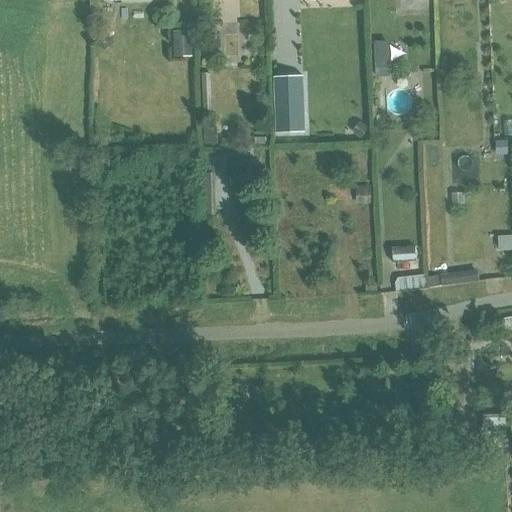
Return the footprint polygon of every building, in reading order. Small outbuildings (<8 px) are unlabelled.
[(226,0),(209,0),(210,18),(227,18),(226,0)] [(191,32),(172,33),(173,58),(191,57),(191,32)] [(103,34),(94,44),(105,53),(113,42),(103,34)] [(391,66),(375,67),(375,77),(391,77),(391,66)] [(211,72),(201,73),(203,113),(213,112),(211,72)] [(303,77),(274,78),(276,134),(305,133),(303,77)] [(361,122),(354,131),(362,137),(368,128),(361,122)] [(203,128),(204,144),(216,143),(215,128),(203,128)] [(498,142),(499,155),(508,154),(507,142),(498,142)] [(214,172),(205,173),(206,215),(215,214),(214,172)] [(370,203),(370,186),(359,186),(359,203),(370,203)] [(507,232),(489,232),(489,249),(508,248),(507,232)] [(393,263),(415,262),(414,248),(392,249),(393,263)] [(442,288),(479,282),(477,271),(440,276),(442,288)] [(415,272),(386,275),(388,287),(416,284),(415,272)] [(376,281),(365,282),(365,291),(377,290),(376,281)] [(504,416),(482,418),(484,452),(506,451),(504,416)] [(462,431),(453,431),(453,446),(462,446),(462,431)]
